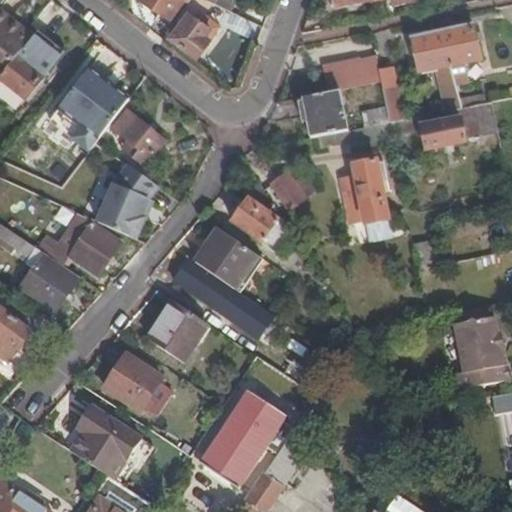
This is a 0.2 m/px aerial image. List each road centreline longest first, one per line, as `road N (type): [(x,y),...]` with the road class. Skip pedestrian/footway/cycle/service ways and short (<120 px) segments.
road 1 (residential): [(38,393),(207,182),(224,147),(225,115)]
road 2 (residential): [(80,0),(225,115)]
road 3 (residential): [(225,115),(263,98),(299,0)]
